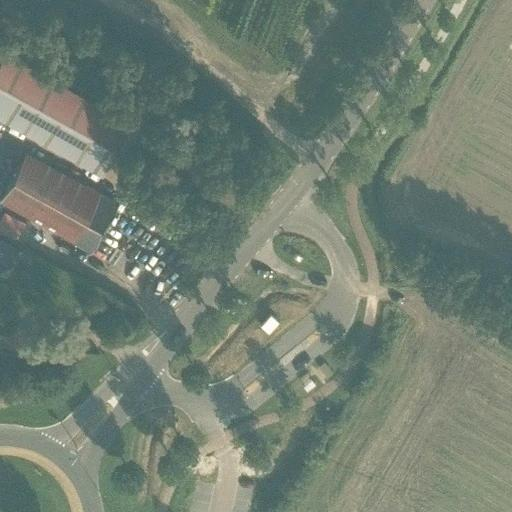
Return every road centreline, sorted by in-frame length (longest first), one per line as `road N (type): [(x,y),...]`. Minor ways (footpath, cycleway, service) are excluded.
road 1 (tertiary): [(135,378),(288,201),(421,0)]
road 2 (tertiary): [(135,378),(111,386),(65,433),(38,443)]
